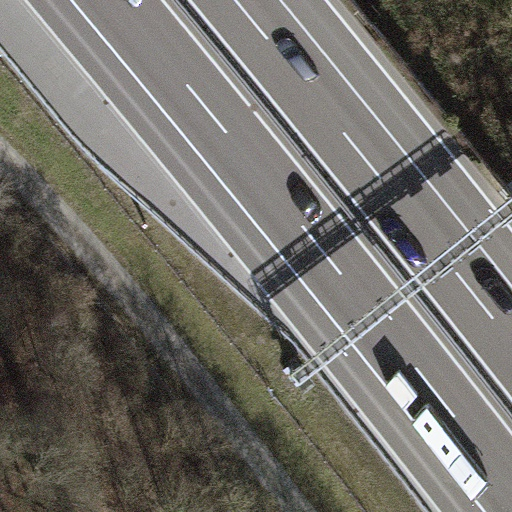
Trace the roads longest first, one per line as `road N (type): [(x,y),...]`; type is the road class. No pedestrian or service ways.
road 1 (motorway): [(95,0),(508,511)]
road 2 (track): [(0,157),(90,253),(295,511)]
road 3 (motorway): [(511,313),(258,0)]
